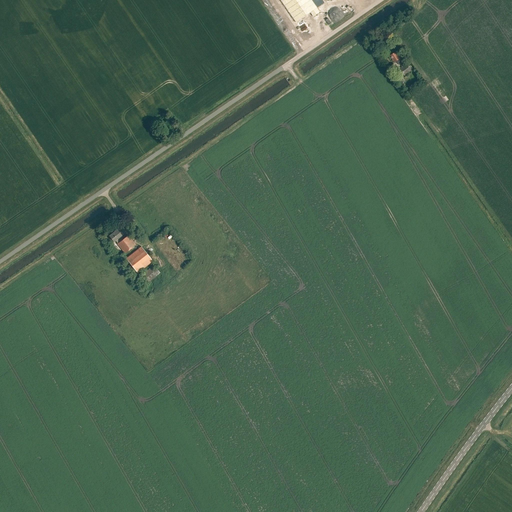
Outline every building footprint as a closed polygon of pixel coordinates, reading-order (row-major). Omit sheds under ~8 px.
[(324,3),(322,0),(280,0),(296,22),(296,23),(311,13),(313,17),(320,12),(317,8),(324,3)] [(402,62),(400,58),(396,52),(390,56),(393,59),(392,59),(393,61),(394,61),(395,62),(396,61),(399,64),(402,62)] [(412,70),(408,63),(399,68),(404,75),(412,70)] [(123,239),(121,236),(122,235),(117,229),(109,236),(114,241),(115,240),(118,243),(117,244),(125,253),(136,244),(128,235),(123,239)] [(137,273),(152,261),(141,246),(126,258),(137,273)] [(160,273),(156,268),(152,271),(150,268),(141,276),(147,283),(156,276),(160,273)]
